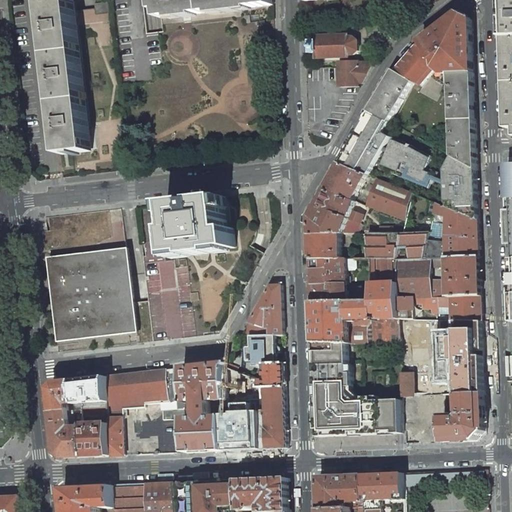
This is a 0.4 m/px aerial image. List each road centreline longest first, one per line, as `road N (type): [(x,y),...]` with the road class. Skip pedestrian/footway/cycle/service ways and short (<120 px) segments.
road 1 (residential): [(32,370),(227,344),(297,225)]
road 2 (residential): [(493,146),(503,455)]
road 3 (residential): [(10,203),(295,169)]
road 4 (residential): [(297,225),(386,67),(454,0)]
road 5 (tertiary): [(306,462),(45,473)]
road 6 (residential): [(306,462),(297,225)]
road 7 (tertiary): [(503,455),(306,462)]
road 8 (residential): [(295,169),(290,0)]
road 9 (residential): [(10,203),(32,370)]
road 10 (residential): [(487,0),(493,146)]
